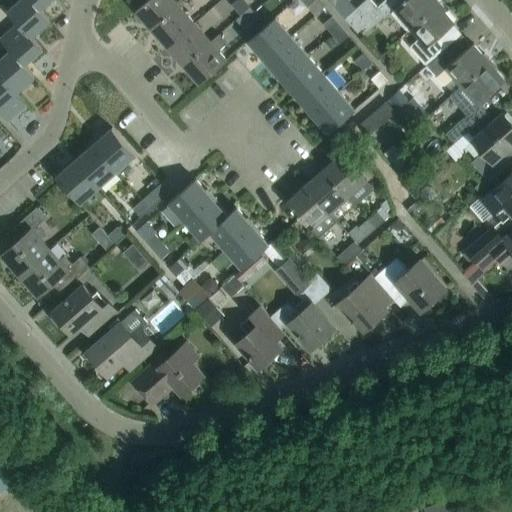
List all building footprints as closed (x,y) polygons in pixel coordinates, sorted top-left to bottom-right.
[(50,21),(40,9),(29,0),(21,0),(8,12),(18,24),(32,37),(50,21)] [(29,0),(40,9),(49,0),(29,0)] [(152,28),(179,5),(175,0),(146,0),(136,9),(152,28)] [(241,15),(249,7),(242,0),(237,0),(232,5),(241,15)] [(353,28),(378,7),(371,0),(365,0),(345,19),(353,28)] [(386,17),(391,12),(404,0),(385,0),(378,7),(386,17)] [(408,30),(411,27),(440,2),(438,0),(404,0),(391,12),(408,30)] [(426,65),(461,35),(452,25),(455,22),(445,10),(446,9),(440,2),(411,27),(420,37),(410,46),(426,65)] [(168,46),(195,23),(179,5),(152,28),(168,46)] [(249,7),(241,15),(250,26),(259,18),(249,7)] [(378,7),(353,28),(362,38),(386,17),(378,7)] [(265,59),(292,36),(275,17),(262,28),(247,42),(253,49),(255,47),(265,59)] [(331,33),(340,26),(332,17),(323,25),(331,33)] [(184,64),(211,41),(195,23),(168,46),(184,64)] [(42,48),(32,37),(18,24),(1,40),(11,51),(24,64),(42,48)] [(340,26),(331,33),(339,43),(348,35),(340,26)] [(211,41),(184,64),(200,83),(227,59),(219,50),(228,43),(219,34),(211,41)] [(462,84),(490,59),(485,53),(483,54),(473,43),(470,45),(461,35),(426,65),(437,76),(445,85),(454,76),(462,84)] [(279,79),(307,54),(292,36),(265,59),(274,70),(273,72),(279,79)] [(35,76),(24,64),(11,51),(0,60),(0,74),(3,78),(17,92),(35,76)] [(363,70),(372,62),(364,53),(355,60),(363,70)] [(296,95),(323,72),(307,54),(279,79),(285,85),(286,84),(296,95)] [(490,59),(462,84),(479,103),(491,93),(506,80),(495,68),(497,67),(490,59)] [(379,88),(388,80),(380,70),(371,78),(379,88)] [(310,115),(339,90),(323,72),(296,95),(306,107),(304,108),(310,115)] [(27,104),(17,92),(3,78),(0,80),(0,111),(8,120),(27,104)] [(339,90),(310,115),(316,122),(318,121),(328,132),(355,109),(339,90)] [(408,101),(399,90),(388,99),(398,110),(408,101)] [(383,103),(368,116),(377,127),(395,111),(386,100),(383,103)] [(454,142),(478,121),(469,111),(445,133),(454,142)] [(511,123),(502,112),(488,126),(474,137),(484,149),(471,160),(489,181),(511,161),(503,152),(511,143),(511,123)] [(92,142),(117,170),(136,154),(112,127),(100,137),(99,135),(92,142)] [(99,186),(117,170),(92,142),(85,148),(87,149),(75,159),(99,186)] [(322,167),(347,195),(366,179),(342,152),(330,162),(329,161),(322,167)] [(80,203),(99,186),(75,159),(64,169),(63,168),(56,173),(55,174),(80,203)] [(329,211),(347,195),(322,167),(316,173),(317,174),(305,184),(329,211)] [(511,172),(505,178),(482,197),(494,210),(501,204),(511,216),(511,214),(511,172)] [(185,220),(214,195),(207,188),(206,190),(196,178),(169,202),(185,220)] [(142,199),(150,207),(168,191),(160,183),(142,199)] [(329,212),(329,211),(305,184),(294,194),(293,192),(285,199),(311,228),(318,236),(336,220),(329,212)] [(201,238),(237,207),(227,214),(218,203),(220,202),(214,195),(185,220),(201,238)] [(140,216),(150,207),(142,199),(133,207),(140,216)] [(21,274),(50,249),(40,238),(46,233),(39,225),(47,217),(37,206),(12,228),(20,238),(3,253),(21,274)] [(226,248),(254,224),(248,217),(247,218),(237,207),(201,238),(203,240),(212,232),(226,248)] [(368,219),(376,228),(385,219),(377,210),(368,219)] [(358,244),(376,228),(368,219),(359,227),(357,225),(348,232),(356,240),(358,244)] [(254,224),(226,248),(242,267),(269,244),(259,232),(260,231),(254,224)] [(493,225),(466,249),(476,261),(491,249),(504,238),(493,225)] [(116,243),(126,235),(118,226),(108,235),(116,243)] [(511,230),(504,238),(491,249),(500,260),(502,262),(511,252),(511,230)] [(152,248),(161,240),(154,232),(145,240),(152,248)] [(161,240),(152,248),(161,258),(170,250),(161,240)] [(363,249),(358,244),(356,240),(337,257),(345,265),(356,255),(363,249)] [(50,249),(21,274),(39,294),(56,279),(65,288),(90,266),(81,256),(72,264),(64,255),(59,260),(50,249)] [(363,249),(356,255),(362,262),(368,256),(362,250),(363,249)] [(491,249),(476,261),(485,272),(500,260),(491,249)] [(374,277),(393,296),(394,298),(395,298),(395,297),(404,288),(422,308),(445,288),(420,259),(408,270),(397,257),(374,277)] [(299,294),(311,283),(290,260),(278,270),(299,294)] [(186,286),(195,278),(186,268),(177,277),(186,286)] [(393,296),(374,277),(371,273),(340,301),(354,317),(352,319),(355,322),(356,320),(364,329),(387,309),(383,305),(393,296)] [(234,276),(222,286),(232,297),(243,286),(234,276)] [(83,285),(68,297),(53,311),(73,333),(82,325),(90,335),(117,312),(108,301),(102,306),(83,285)] [(195,310),(205,302),(197,292),(188,300),(195,310)] [(335,327),(322,312),(308,295),(294,308),(299,314),(289,323),(311,348),(335,327)] [(285,331),(271,316),(262,305),(241,324),(248,333),(238,342),(259,366),(272,354),(271,353),(279,345),(281,347),(282,346),(275,339),(285,331)] [(135,310),(88,350),(108,374),(130,355),(136,362),(156,346),(140,327),(146,322),(135,310)] [(204,374),(191,359),(181,347),(159,366),(155,361),(133,380),(153,403),(166,391),(166,390),(173,383),(182,393),(204,374)] [(0,437),(0,491),(1,492),(27,469),(0,437)] [(451,497),(435,504),(436,511),(450,511),(454,511),(451,497)]
